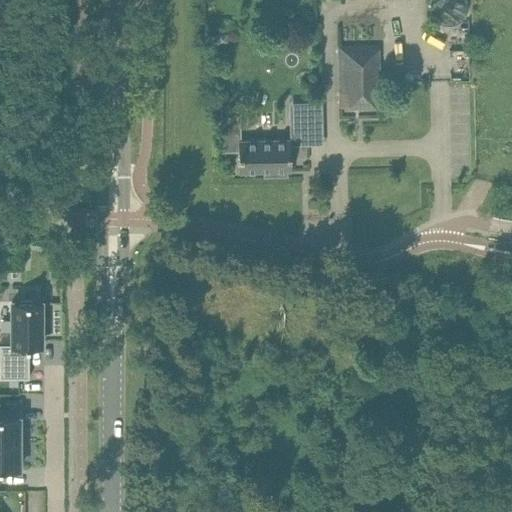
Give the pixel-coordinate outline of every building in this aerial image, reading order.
[(338,46),(338,106),(379,105),(377,45),(338,46)] [(307,103),(308,119),(321,118),(321,102),(307,103)] [(221,116),(220,116),(221,151),(238,150),(238,171),(290,170),(290,143),(289,138),(240,139),(240,115),(221,116)] [(40,300),(12,301),(12,343),(0,343),(0,377),(28,377),(28,345),(40,345),(40,327),(41,327),(42,325),(40,325),(40,320),(42,320),(42,317),(40,317),(40,300)] [(0,441),(20,442),(20,441),(19,441),(19,429),(20,429),(20,426),(19,426),(19,416),(0,415),(0,441)] [(20,442),(0,441),(0,467),(19,468),(19,458),(20,458),(20,455),(19,455),(19,443),(20,443),(20,442)]
